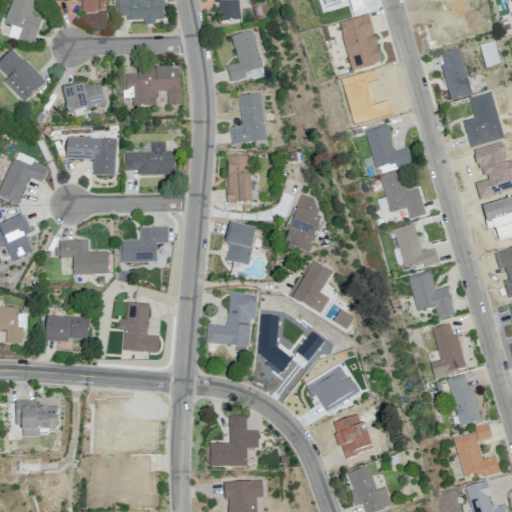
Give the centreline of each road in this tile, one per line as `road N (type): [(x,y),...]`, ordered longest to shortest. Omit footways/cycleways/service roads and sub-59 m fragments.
road 1 (residential): [(187,0),(205,126),(181,511)]
road 2 (residential): [(511,405),(393,0)]
road 3 (residential): [(0,376),(183,384),(251,402),(298,432),(333,511)]
road 4 (residential): [(70,204),(199,201)]
road 5 (residential): [(72,47),(196,42)]
